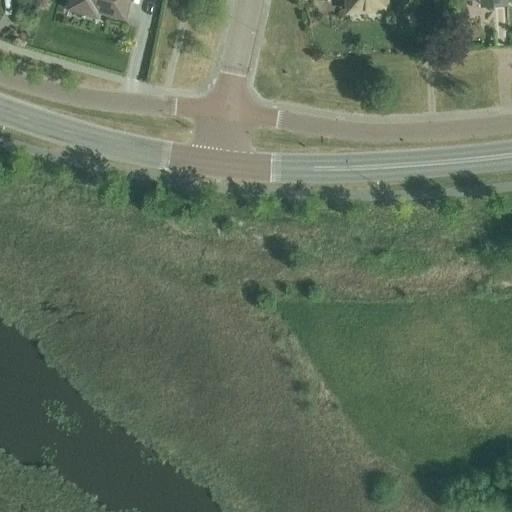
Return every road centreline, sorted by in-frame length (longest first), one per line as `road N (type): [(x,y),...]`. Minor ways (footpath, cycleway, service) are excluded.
road 1 (secondary): [(213,165),(285,170),(511,156)]
road 2 (residential): [(511,123),(389,134),(225,111)]
road 3 (residential): [(225,111),(101,101),(0,77)]
road 4 (secondary): [(213,165),(119,147),(0,109)]
